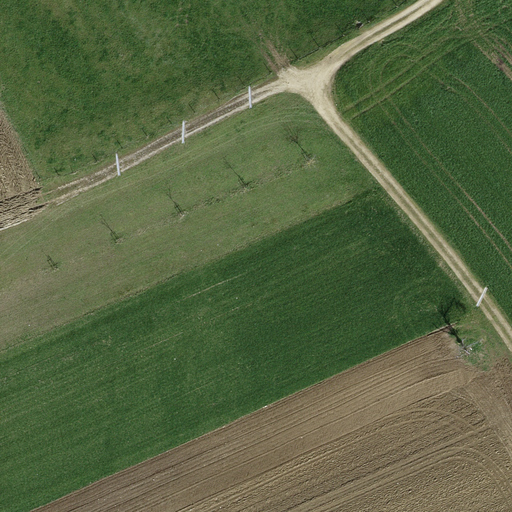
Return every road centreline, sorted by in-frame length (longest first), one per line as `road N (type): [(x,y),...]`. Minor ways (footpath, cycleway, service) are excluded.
road 1 (track): [(63,197),(306,81),(432,0)]
road 2 (track): [(306,81),(511,344)]
